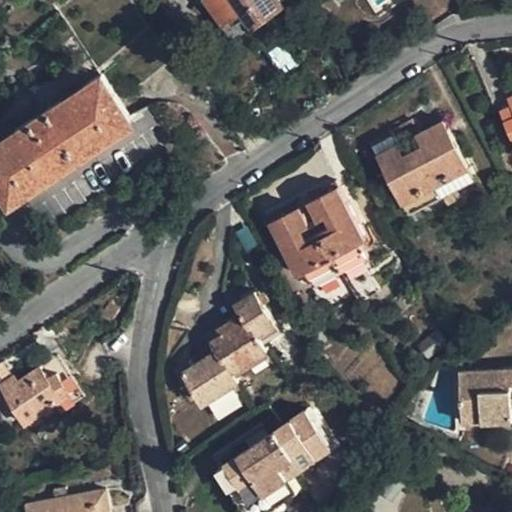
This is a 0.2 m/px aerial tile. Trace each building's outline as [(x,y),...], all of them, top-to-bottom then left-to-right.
[(202,15),(209,1),(208,0),(200,0),(195,12),(202,15)] [(285,0),(208,0),(209,1),(225,23),(244,10),(256,25),(287,2),(285,0)] [(0,139),(0,185),(5,194),(128,112),(101,72),(0,139)] [(500,108),(505,119),(511,115),(511,104),(511,103),(500,108)] [(5,194),(10,200),(132,118),(128,112),(5,194)] [(399,142),(379,153),(410,212),(476,177),(445,118),(418,133),(423,144),(405,154),(399,142)] [(374,145),(379,153),(399,142),(394,134),(374,145)] [(361,241),(369,236),(337,178),(309,194),(320,215),(328,211),(335,225),(310,239),(303,225),(310,221),(298,199),(270,214),(301,272),(308,268),(317,284),(369,256),(361,241)] [(264,300),(259,292),(256,289),(238,300),(243,309),(246,314),(222,332),(212,338),(218,347),(180,372),(186,382),(194,394),(201,405),(241,378),(236,371),(270,348),(260,334),(279,322),(264,300)] [(264,290),(259,292),(264,300),(269,296),(264,290)] [(121,308),(109,301),(100,315),(112,323),(121,308)] [(219,326),(222,332),(246,314),(243,309),(219,326)] [(417,345),(428,357),(448,341),(437,327),(417,345)] [(15,373),(0,382),(26,423),(64,397),(43,364),(19,379),(15,373)] [(511,366),(461,369),(464,422),(511,419),(511,366)] [(187,399),(194,394),(186,382),(179,386),(187,399)] [(267,426),(272,436),(286,425),(272,402),(206,446),(220,470),(257,445),(251,435),(267,426)] [(313,431),(323,425),(312,408),(286,425),(272,436),(257,445),(220,470),(247,511),(268,511),(301,491),(293,474),(326,452),(313,431)] [(336,445),(323,425),(313,431),(326,452),(336,445)] [(251,435),(257,445),(272,436),(267,426),(251,435)] [(108,511),(104,489),(29,504),(30,511),(108,511)]
